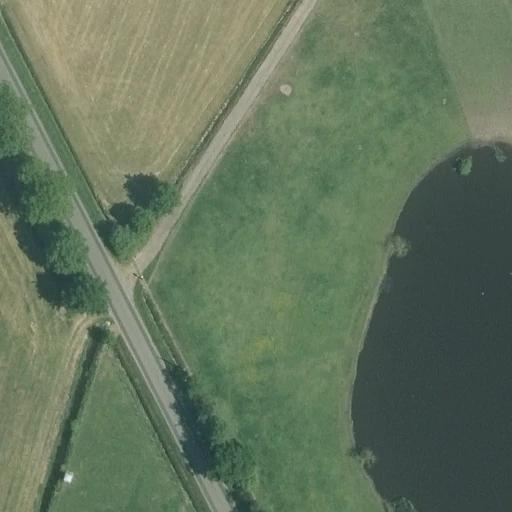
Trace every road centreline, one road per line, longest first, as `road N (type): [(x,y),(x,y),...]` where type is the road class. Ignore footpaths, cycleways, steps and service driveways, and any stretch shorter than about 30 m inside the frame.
road 1 (tertiary): [(222,511),(0,74)]
road 2 (track): [(111,293),(66,345),(22,511)]
